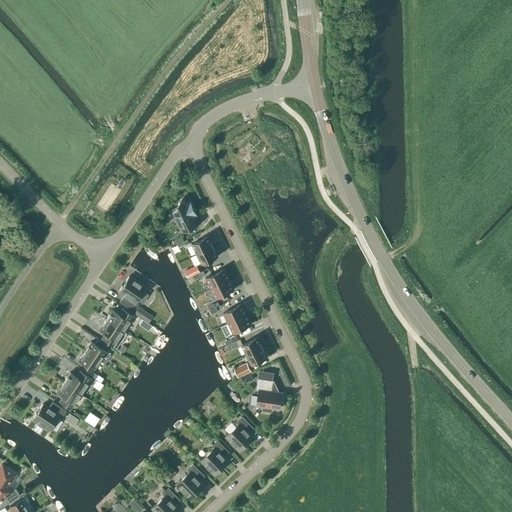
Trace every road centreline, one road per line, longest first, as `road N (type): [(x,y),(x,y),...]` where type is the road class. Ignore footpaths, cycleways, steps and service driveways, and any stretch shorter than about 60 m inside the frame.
road 1 (tertiary): [(190,148),(306,398),(292,433),(211,511)]
road 2 (secondary): [(511,421),(395,281),(346,185),(314,85)]
road 3 (residential): [(11,397),(106,255)]
road 4 (tertiary): [(190,148),(223,110),(314,85)]
road 5 (residential): [(106,255),(190,148)]
